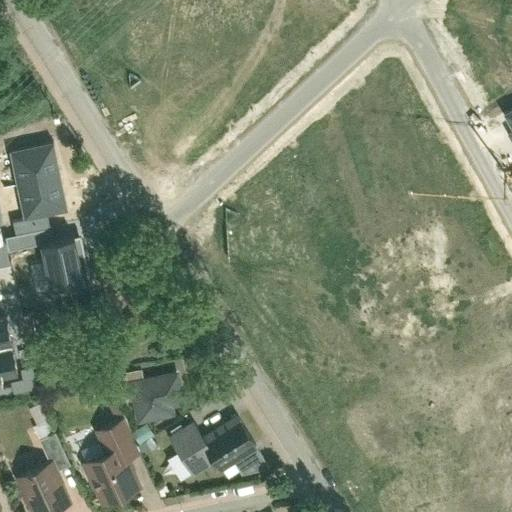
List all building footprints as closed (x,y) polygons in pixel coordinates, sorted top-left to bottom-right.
[(13,147),(27,212),(69,203),(55,138),(13,147)] [(78,232),(43,239),(52,285),(88,277),(78,232)] [(6,312),(0,313),(0,372),(19,369),(6,312)] [(132,385),(138,421),(177,414),(175,407),(184,405),(178,371),(144,377),(145,383),(132,385)] [(196,473),(216,462),(221,470),(260,447),(241,415),(206,435),(196,418),(172,432),(196,473)] [(120,442),(82,460),(102,504),(141,486),(120,442)] [(54,454),(15,473),(33,511),(49,511),(76,500),(54,454)]
